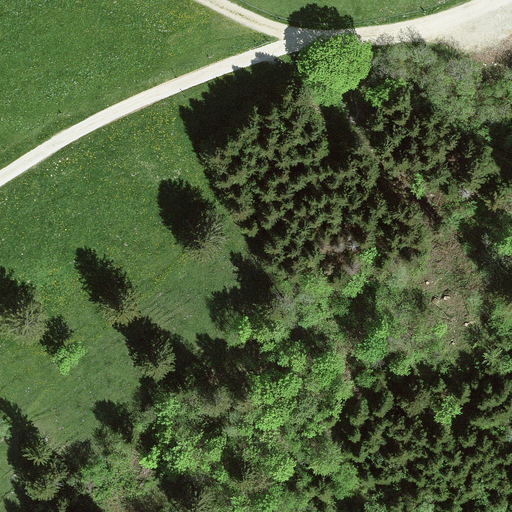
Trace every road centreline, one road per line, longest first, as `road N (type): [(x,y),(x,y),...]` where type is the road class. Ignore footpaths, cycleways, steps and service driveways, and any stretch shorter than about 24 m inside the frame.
road 1 (track): [(0,180),(136,105),(292,34)]
road 2 (track): [(490,0),(379,35),(292,34)]
